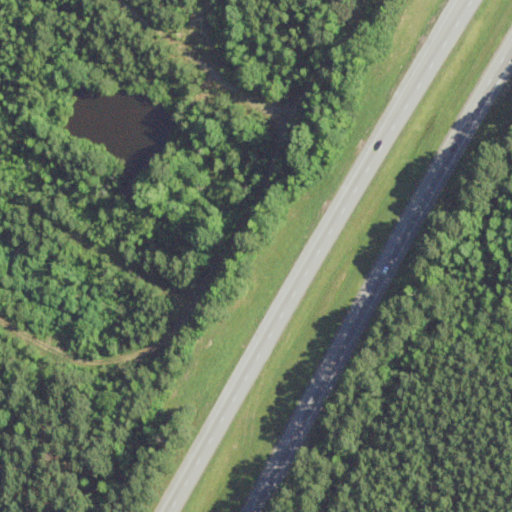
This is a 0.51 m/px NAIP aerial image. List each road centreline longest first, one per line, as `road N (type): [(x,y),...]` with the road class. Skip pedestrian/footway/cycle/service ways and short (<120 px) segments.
road 1 (motorway): [(471,0),(169,511)]
road 2 (motorway): [(247,511),(511,43)]
